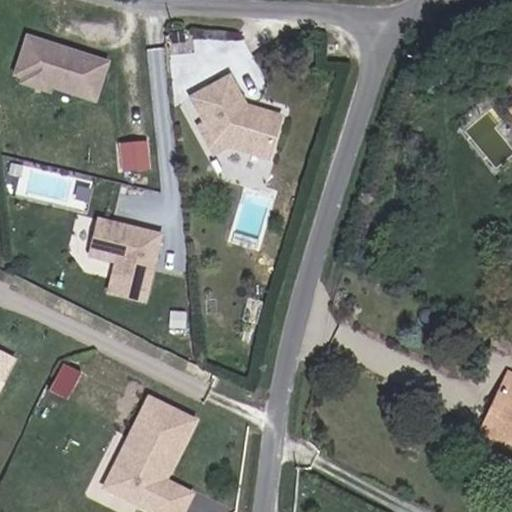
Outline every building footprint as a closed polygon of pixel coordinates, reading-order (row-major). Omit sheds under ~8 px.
[(114,59),(25,34),(13,78),(101,103),(114,59)] [(237,75),(196,98),(211,125),(206,128),(223,157),(235,149),(278,161),(292,115),(254,104),(237,75)] [(148,138),(119,142),(123,172),(153,167),(148,138)] [(164,230),(98,216),(88,258),(112,263),(106,292),(149,302),(164,230)] [(23,364),(0,350),(0,409),(1,410),(23,364)] [(54,389),(71,396),(82,370),(64,362),(54,389)] [(511,378),(484,440),(511,452),(511,378)] [(200,423),(157,400),(139,439),(144,442),(121,491),(161,511),(192,511),(198,499),(162,479),(171,460),(180,465),(200,423)]
